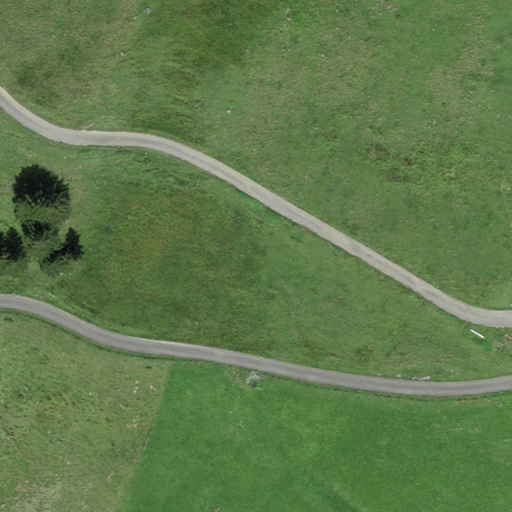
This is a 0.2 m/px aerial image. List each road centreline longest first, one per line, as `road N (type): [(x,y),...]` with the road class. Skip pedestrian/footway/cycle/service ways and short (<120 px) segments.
road 1 (unclassified): [(511,319),(469,313),(181,152),(48,131),(0,94)]
road 2 (unclassified): [(0,302),(48,311),(119,343),(306,374),(440,389),(511,382)]
